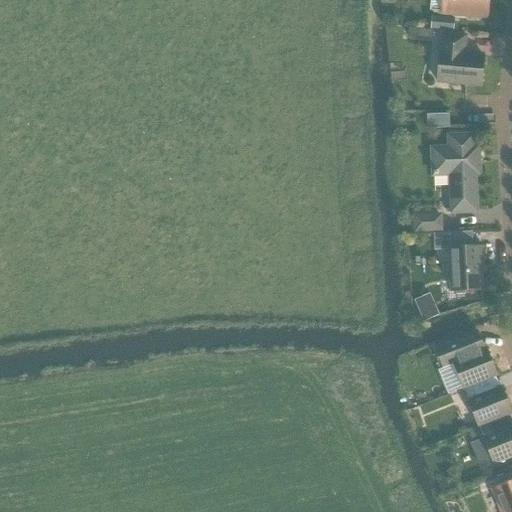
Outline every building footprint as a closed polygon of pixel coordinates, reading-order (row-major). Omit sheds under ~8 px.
[(487,0),(441,0),(440,14),(486,18),(487,0)] [(454,19),(432,17),(430,31),(453,33),(454,19)] [(408,37),(420,38),(421,30),(409,28),(408,37)] [(479,87),(482,57),(461,55),(462,50),(464,50),(465,36),(440,34),(436,84),(479,87)] [(472,148),(472,136),(448,137),(448,149),(431,150),(432,177),(449,176),(451,214),(475,212),(473,175),(478,175),(477,148),(472,148)] [(442,233),(441,215),(412,216),(413,234),(442,233)] [(481,264),(483,264),(482,248),(473,248),(472,233),(434,235),(434,251),(449,250),(451,292),(482,291),(481,264)] [(419,312),(424,323),(439,316),(435,305),(419,312)] [(453,364),(463,390),(495,378),(495,377),(497,377),(486,350),(484,351),(478,334),(435,350),(442,368),(453,364)] [(463,390),(478,428),(510,415),(511,415),(501,388),(500,388),(495,378),(463,390)] [(511,419),(510,415),(478,428),(493,466),(511,458),(511,419)] [(469,432),(472,439),(481,436),(478,428),(469,432)] [(511,481),(508,483),(503,485),(511,509),(511,481)]
